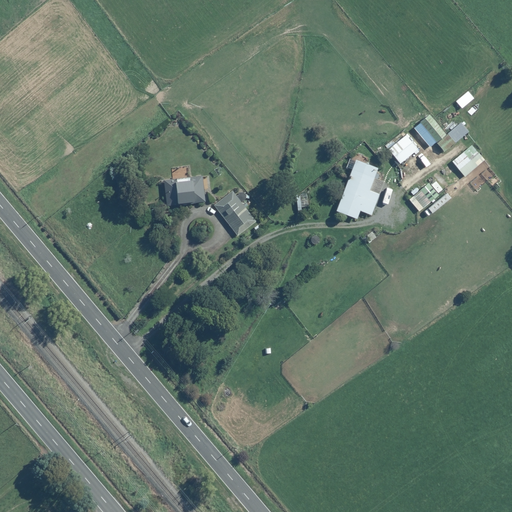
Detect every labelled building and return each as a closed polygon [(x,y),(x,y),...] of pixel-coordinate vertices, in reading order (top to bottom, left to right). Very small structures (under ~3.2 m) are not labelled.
[(443,154),(467,134),(459,124),(446,135),(428,115),(418,123),(443,154)] [(398,167),(417,149),(404,135),(385,152),(398,167)] [(463,152),(451,162),(464,177),(476,168),(463,152)] [(378,168),(355,159),(335,212),(356,220),(360,211),(371,215),(383,182),(374,178),(378,168)] [(179,179),(162,180),(163,207),(176,206),(176,204),(206,203),(205,176),(189,177),(189,173),(178,173),(179,179)] [(432,186),(429,182),(407,200),(418,213),(438,196),(431,187),(432,186)] [(231,191),(211,205),(235,237),(255,222),(240,202),(244,202),(243,193),(231,191)]
